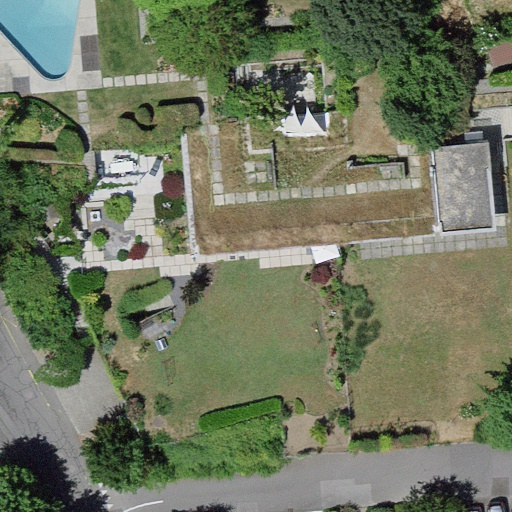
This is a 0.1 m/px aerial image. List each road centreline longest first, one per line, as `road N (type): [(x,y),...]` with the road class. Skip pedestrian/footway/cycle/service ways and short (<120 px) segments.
road 1 (residential): [(511,461),(351,494),(194,502),(153,511)]
road 2 (residential): [(65,511),(0,363)]
